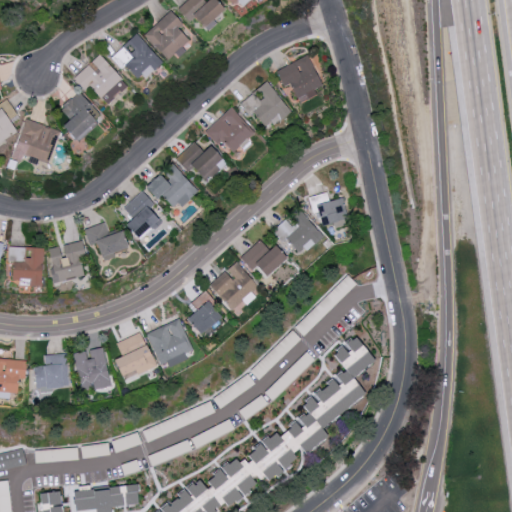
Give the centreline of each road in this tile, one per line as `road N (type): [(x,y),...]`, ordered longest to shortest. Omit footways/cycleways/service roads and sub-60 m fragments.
road 1 (tertiary): [(315,511),(354,482),(389,433),(408,369),(408,323),(338,26)]
road 2 (motorway): [(436,0),(452,303),(435,467)]
road 3 (residential): [(0,326),(91,324),(156,294),(302,167),(364,138)]
road 4 (residential): [(0,203),(49,212),(88,200),(261,48),(338,26)]
road 5 (motorway): [(470,0),(511,279)]
